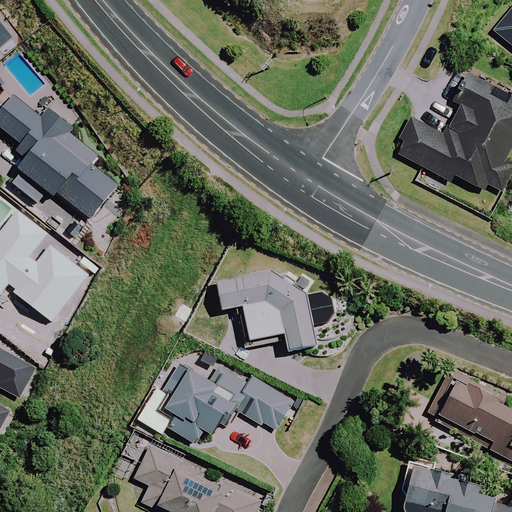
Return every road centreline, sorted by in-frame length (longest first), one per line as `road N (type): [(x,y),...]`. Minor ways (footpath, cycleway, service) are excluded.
road 1 (residential): [(511,365),(410,328),(383,335),(364,356),(292,511)]
road 2 (secondary): [(99,0),(192,95),(262,154),(308,180)]
road 3 (secondary): [(308,180),(511,285)]
road 4 (residential): [(419,0),(308,180)]
